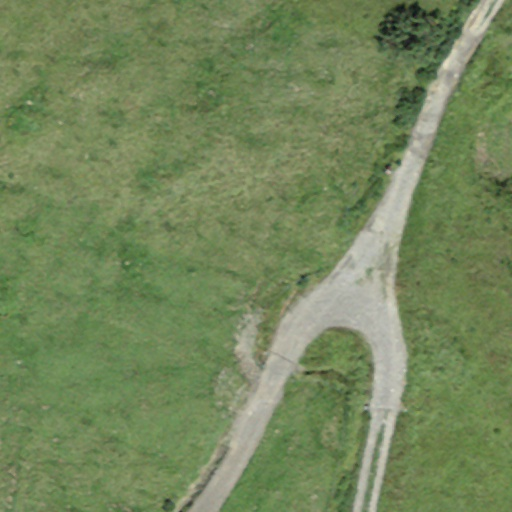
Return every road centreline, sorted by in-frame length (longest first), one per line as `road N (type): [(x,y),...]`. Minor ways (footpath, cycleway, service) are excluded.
road 1 (track): [(205,511),(310,327),(337,312),(374,254),(462,51),(496,0)]
road 2 (track): [(362,511),(388,379),(385,338),(352,289)]
